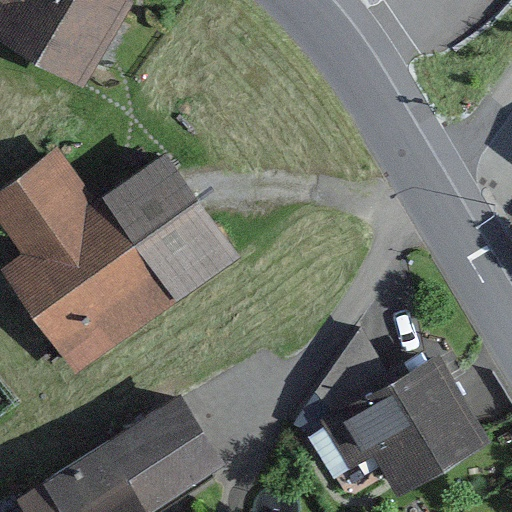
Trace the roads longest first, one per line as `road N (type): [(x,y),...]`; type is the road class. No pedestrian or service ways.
road 1 (residential): [(423,189),(356,76),(316,27)]
road 2 (residential): [(511,336),(423,189)]
road 3 (residential): [(423,189),(511,80)]
